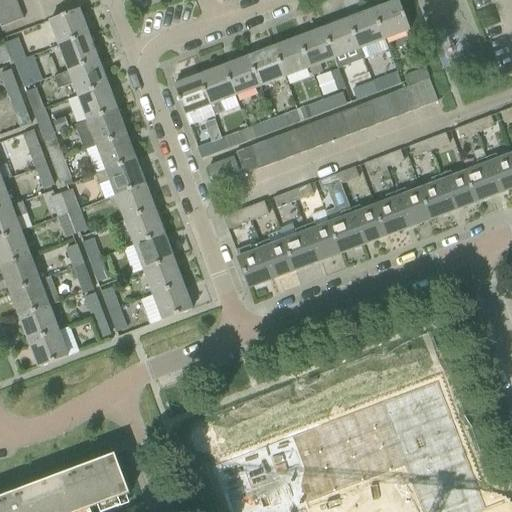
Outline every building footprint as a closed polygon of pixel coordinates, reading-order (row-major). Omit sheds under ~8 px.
[(0,0),(0,13),(18,7),(15,0),(0,0)] [(398,2),(373,12),(384,41),(409,31),(398,2)] [(1,29),(23,20),(18,7),(0,13),(0,27),(0,28),(1,29)] [(59,47),(88,36),(78,11),(49,22),(59,47)] [(373,12),(349,21),(359,50),(364,61),(388,52),(384,41),(373,12)] [(349,21),(323,31),(334,59),(338,70),(350,66),(346,55),(359,50),(349,21)] [(323,31),(298,40),(309,69),(312,77),(322,73),(319,65),(334,59),(323,31)] [(68,72),(97,61),(88,36),(59,47),(68,72)] [(13,64),(24,60),(17,40),(4,45),(5,49),(10,62),(13,62),(13,64)] [(298,40),(273,50),(284,78),(309,69),(298,40)] [(0,66),(10,62),(5,49),(4,45),(0,46),(0,66)] [(273,50),(249,59),(259,87),(284,78),(273,50)] [(23,89),(41,82),(32,58),(25,61),(24,60),(13,64),(23,89)] [(249,59),(224,68),(234,97),(259,87),(249,59)] [(68,72),(52,78),(57,91),(73,85),(78,96),(106,85),(97,61),(68,72)] [(224,68),(199,78),(210,108),(214,117),(224,113),(219,102),(234,97),(224,68)] [(338,70),(328,74),(335,92),(345,89),(338,70)] [(414,86),(428,80),(424,70),(405,78),(408,88),(414,86)] [(0,81),(6,96),(18,92),(10,72),(0,75),(0,81)] [(198,78),(197,75),(194,74),(184,77),(182,80),(184,83),(173,87),(184,116),(189,128),(214,118),(210,108),(199,78),(198,78)] [(376,94),(396,86),(392,75),(372,83),(376,94)] [(423,108),(437,103),(428,80),(414,86),(423,108)] [(355,102),(376,94),(372,83),(351,91),(355,102)] [(87,122),(116,110),(106,85),(78,96),(87,122)] [(407,114),(423,108),(414,86),(408,88),(409,88),(399,92),(407,114)] [(32,114),(43,110),(36,91),(25,95),(32,114)] [(18,92),(6,96),(14,115),(26,110),(18,92)] [(393,119),(407,114),(399,92),(384,98),(393,119)] [(326,114),(346,107),(341,95),(322,102),(326,114)] [(377,125),(393,119),(384,98),(369,103),(377,125)] [(301,123),(326,114),(322,102),(297,111),(301,123)] [(363,131),(377,125),(369,103),(355,109),(363,131)] [(503,124),(511,120),(511,108),(499,114),(503,124)] [(348,137),(363,131),(355,109),(339,114),(348,137)] [(42,139),(53,135),(43,110),(32,114),(42,139)] [(91,133),(79,138),(84,152),(97,147),(125,135),(116,110),(87,122),(91,133)] [(276,132),(301,123),(297,111),(272,120),(276,132)] [(333,142),(348,137),(339,114),(325,120),(333,142)] [(494,128),(490,118),(490,117),(472,124),(476,134),(494,128)] [(256,140),(276,132),(272,120),(251,128),(256,140)] [(319,147),(333,142),(325,120),(310,125),(319,147)] [(458,141),(476,134),(472,124),(454,131),(458,141)] [(303,153),(319,147),(310,125),(295,131),(303,153)] [(33,131),(21,135),(35,171),(46,167),(33,131)] [(288,159),(303,153),(295,131),(280,137),(288,159)] [(223,140),(221,140),(218,132),(207,136),(210,144),(197,150),(201,160),(226,150),(223,140)] [(226,150),(246,143),(242,133),(223,140),(226,150)] [(445,134),(427,141),(431,152),(449,145),(445,135),(445,134)] [(51,165),(63,160),(53,135),(42,139),(51,165)] [(106,172),(135,160),(125,135),(97,147),(106,172)] [(274,165),(288,159),(280,137),(265,142),(274,165)] [(413,158),(431,152),(427,141),(409,148),(413,158)] [(258,170),(274,165),(265,142),(250,148),(258,170)] [(244,176),(258,170),(250,148),(235,154),(244,176)] [(499,195),(486,159),(482,150),(472,153),(478,168),(465,173),(476,204),(499,195)] [(385,169),(404,162),(400,151),(381,158),(385,169)] [(511,160),(510,156),(497,161),(495,156),(486,159),(499,195),(511,190),(511,160)] [(381,158),(363,165),(363,166),(367,176),(385,169),(381,158)] [(213,183),(238,174),(233,159),(208,168),(213,183)] [(59,186),(71,181),(63,160),(51,165),(59,186)] [(116,197),(144,186),(135,160),(106,172),(95,176),(98,186),(110,182),(116,197)] [(43,191),(54,187),(46,167),(35,171),(29,173),(29,174),(35,172),(43,191)] [(354,169),(336,175),(340,186),(358,179),(354,169)] [(454,212),(476,204),(465,173),(450,178),(449,174),(440,177),(454,212)] [(322,192),(340,186),(336,175),(318,182),(322,192)] [(431,221),(454,212),(440,177),(431,180),(433,186),(420,191),(431,221)] [(0,211),(13,207),(3,182),(0,183),(0,211)] [(125,222),(154,211),(144,186),(116,197),(125,222)] [(309,186),(291,192),(295,203),(313,196),(309,186)] [(68,215),(78,211),(71,191),(61,195),(68,215)] [(408,229),(431,221),(420,191),(404,196),(402,192),(395,195),(408,229)] [(277,210),(295,203),(291,192),(273,199),(277,210)] [(56,220),(68,215),(61,195),(49,200),(56,220)] [(385,238),(408,229),(395,195),(386,198),(388,203),(374,208),(385,238)] [(268,216),(263,204),(263,203),(245,210),(250,223),(268,216)] [(17,220),(26,216),(21,204),(13,207),(0,211),(0,239),(22,232),(17,220)] [(363,246),(385,238),(374,208),(360,213),(359,208),(350,211),(363,246)] [(227,231),(250,223),(245,210),(222,218),(227,231)] [(76,235),(86,231),(78,211),(68,215),(76,235)] [(134,247),(163,236),(154,211),(125,222),(134,247)] [(363,246),(350,211),(349,211),(340,214),(342,221),(329,226),(340,255),(363,246)] [(64,240),(76,235),(68,215),(56,220),(64,240)] [(313,225),(304,228),(317,264),(340,255),(329,226),(329,225),(315,230),(313,225)] [(295,272),(317,264),(304,228),(295,232),(297,237),(283,242),(295,272)] [(0,267),(0,268),(31,256),(22,232),(0,239),(0,267)] [(144,272),(173,261),(163,236),(134,247),(144,272)] [(88,264),(101,260),(93,240),(81,245),(88,264)] [(283,242),(270,247),(268,241),(258,245),(272,281),(295,272),(283,242)] [(249,247),(235,253),(249,289),(272,281),(258,245),(249,249),(249,247)] [(71,270),(83,266),(77,247),(64,251),(71,270)] [(10,293),(41,281),(31,256),(0,268),(10,293)] [(97,285),(109,280),(101,260),(88,264),(97,285)] [(153,297),(182,286),(173,261),(144,272),(153,297)] [(81,296),(93,292),(83,266),(71,270),(81,296)] [(19,318),(59,304),(49,278),(41,282),(41,281),(10,293),(19,318)] [(191,311),(191,310),(182,286),(153,297),(163,322),(191,311)] [(108,314),(119,310),(111,290),(100,294),(108,314)] [(91,320),(102,315),(95,296),(83,301),(91,320)] [(48,308),(59,304),(19,318),(29,343),(57,332),(48,308)] [(116,335),(127,330),(119,310),(108,314),(116,335)] [(99,341),(111,337),(102,315),(91,320),(99,341)] [(67,358),(60,339),(57,332),(29,343),(38,369),(67,358)] [(435,384),(210,469),(226,511),(504,511),(501,503),(483,510),(435,384)] [(55,511),(82,511),(128,495),(114,457),(44,483),(55,511)] [(0,511),(55,511),(44,483),(0,499),(0,511)]
